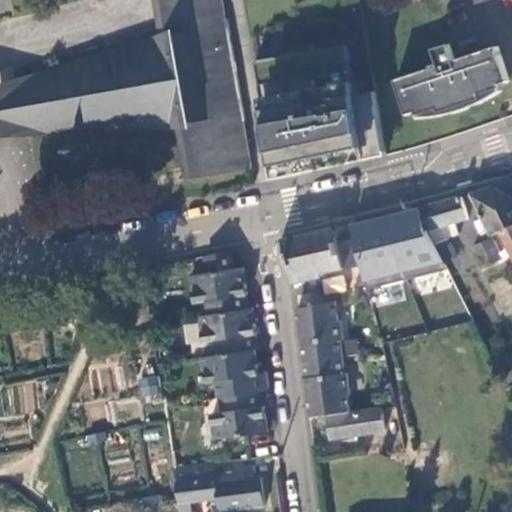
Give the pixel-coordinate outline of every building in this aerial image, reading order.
[(186,23),(204,123),(181,127),(190,177),(174,180),(175,183),(250,168),(242,123),(245,122),(227,21),(223,22),(219,0),(160,0),(166,34),(186,23)] [(181,127),(204,123),(186,23),(166,34),(153,41),(15,84),(15,88),(23,131),(24,135),(181,127)] [(498,47),(476,54),(455,61),(450,44),(429,51),(434,68),(417,74),(395,81),(407,116),(420,112),(418,107),(426,104),(429,111),(437,108),(438,112),(450,108),(450,106),(468,100),(468,102),(480,98),(479,94),(490,91),(487,84),(496,82),(497,86),(510,82),(498,47)] [(347,45),(257,61),(275,167),(277,179),(302,174),(386,155),(376,92),(356,95),(347,45)] [(15,88),(0,90),(0,135),(23,131),(15,88)] [(511,197),(494,188),(470,195),(491,238),(501,232),(511,254),(511,197)] [(461,197),(419,209),(425,231),(427,230),(448,271),(461,266),(450,238),(461,235),(458,222),(467,220),(461,197)] [(425,231),(419,209),(351,226),(354,240),(361,266),(367,288),(368,290),(448,271),(427,230),(425,231)] [(298,237),(281,241),(288,271),(290,280),(316,275),(361,266),(354,240),(337,244),(334,230),(298,237)] [(493,265),(502,260),(491,238),(483,242),(493,265)] [(235,253),(205,257),(207,275),(236,271),(235,253)] [(207,275),(192,277),(195,303),(205,302),(207,317),(246,312),(244,299),(247,299),(243,270),(236,271),(207,275)] [(343,275),(321,278),(323,294),(345,292),(343,275)] [(33,302),(35,312),(55,308),(53,299),(33,302)] [(335,302),(295,311),(297,327),(297,331),(304,330),(304,337),(298,338),(301,363),(339,358),(336,342),(344,341),(347,340),(343,323),(340,321),(335,302)] [(254,353),(255,353),(253,338),(256,338),(252,311),(246,312),(207,317),(199,318),(202,343),(215,341),(217,357),(254,353)] [(344,341),(336,342),(339,358),(347,356),(344,341)] [(258,394),(266,393),(263,375),(257,376),(254,353),(217,357),(202,359),(205,383),(212,383),(214,399),(215,399),(258,394)] [(347,356),(339,358),(342,373),(350,372),(347,356)] [(339,358),(301,363),(303,375),(304,387),(311,386),(312,393),(305,394),(307,418),(354,411),(352,392),(354,389),(352,372),(342,373),(339,358)] [(148,376),(153,397),(162,395),(157,374),(148,376)] [(212,441),(265,434),(261,408),(260,409),(258,394),(215,399),(217,414),(209,414),(212,441)] [(384,431),(381,409),(328,418),(332,439),(384,431)] [(88,435),(90,446),(109,443),(107,432),(88,435)] [(247,480),(244,459),(201,465),(201,467),(174,471),(175,481),(178,503),(179,505),(189,504),(217,500),(218,511),(229,511),(263,508),(259,478),(247,480)] [(178,503),(175,481),(164,482),(168,505),(178,503)]
